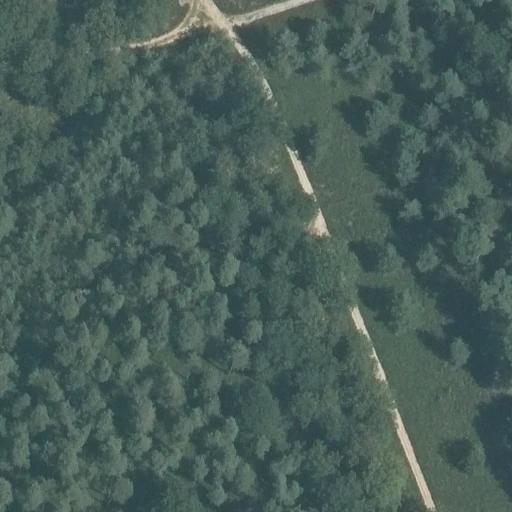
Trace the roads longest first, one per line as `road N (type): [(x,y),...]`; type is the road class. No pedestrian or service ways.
road 1 (track): [(216,23),(415,511)]
road 2 (track): [(0,77),(125,57),(216,23)]
